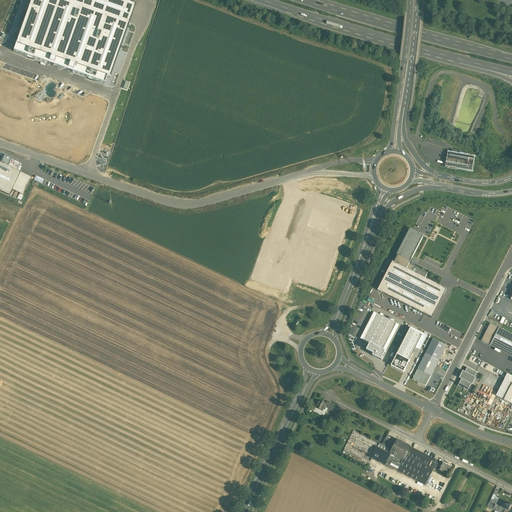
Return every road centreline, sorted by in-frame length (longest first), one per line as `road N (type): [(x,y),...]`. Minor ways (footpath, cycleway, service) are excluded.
road 1 (unclassified): [(315,170),(186,205),(0,143)]
road 2 (track): [(368,144),(381,128),(390,87),(380,64),(193,0)]
road 3 (motorway): [(264,0),(471,60)]
road 4 (motorway): [(511,58),(334,8)]
road 5 (track): [(286,337),(274,334),(283,313),(331,296),(362,208)]
road 6 (residential): [(511,257),(433,411)]
road 7 (track): [(414,140),(442,71),(487,86),(502,131)]
road 8 (primary): [(243,511),(303,393)]
road 9 (track): [(261,446),(282,394),(265,357),(274,334)]
